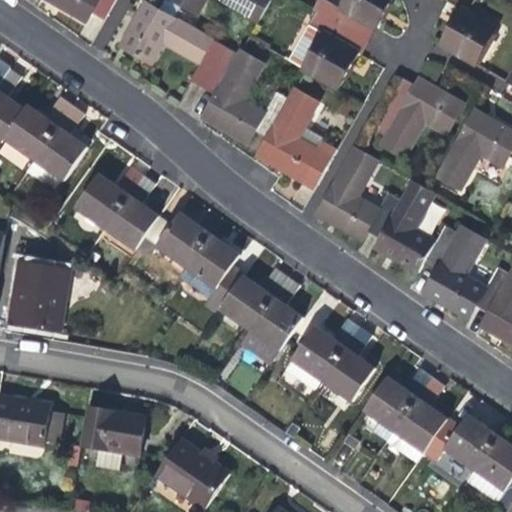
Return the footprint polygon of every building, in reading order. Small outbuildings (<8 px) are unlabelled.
[(50,0),(79,16),(87,20),(92,12),(105,19),(115,0),(50,0)] [(251,0),(176,0),(198,12),(204,0),(223,0),(245,12),(251,0)] [(315,0),(311,9),(317,12),(370,41),(376,30),(393,0),(344,0),(341,6),(338,5),(337,7),(324,0),(315,0)] [(192,79),(205,87),(226,49),(147,4),(136,25),(124,46),(153,62),(164,42),(201,63),(192,79)] [(465,13),(459,9),(459,11),(450,26),(441,42),(451,48),(478,63),(496,31),(465,13)] [(361,55),(370,41),(317,12),(310,24),(323,33),(303,68),(308,70),(339,88),(356,57),(359,53),(361,55)] [(240,56),(226,49),(205,87),(219,94),(240,56)] [(242,53),(240,56),(219,94),(205,118),(228,131),(247,143),(254,131),(269,139),(291,100),(276,92),(265,113),(244,101),(264,66),(242,53)] [(0,83),(10,69),(0,61),(0,83)] [(23,78),(10,69),(0,83),(0,138),(3,141),(6,137),(25,109),(18,104),(8,98),(23,78)] [(420,79),(416,84),(404,77),(402,80),(375,130),(387,136),(383,143),(406,157),(427,122),(448,133),(464,104),(433,86),(420,79)] [(296,91),(291,100),(269,139),(260,156),(272,162),(315,188),(337,150),(325,142),(320,152),(316,150),(324,137),(305,127),(318,104),(296,91)] [(28,105),(25,109),(6,137),(36,158),(73,106),(61,97),(46,118),(35,110),(28,105)] [(85,115),(73,106),(36,158),(66,179),(87,148),(82,144),(70,136),(85,115)] [(476,111),(440,175),(462,188),(482,153),(502,164),(511,145),(511,131),(493,120),(476,111)] [(366,231),(380,239),(403,200),(388,191),(378,208),(358,197),(377,164),(353,149),(317,213),(346,229),(362,238),(366,231)] [(78,207),(107,227),(144,175),(132,166),(117,187),(112,184),(100,175),(78,207)] [(137,248),(145,236),(159,216),(151,211),(142,204),(156,183),(144,175),(107,227),(137,248)] [(413,181),(403,200),(380,239),(376,246),(399,259),(419,271),(426,259),(442,268),(460,236),(445,227),(436,242),(416,230),(436,194),(431,191),(413,181)] [(145,236),(188,265),(209,234),(190,220),(179,213),(171,225),(159,216),(145,236)] [(476,306),(490,315),(511,275),(498,268),(487,287),(465,275),(485,241),(464,230),(460,236),(442,268),(438,275),(428,293),(456,309),(470,317),(476,306)] [(240,256),(209,234),(188,265),(181,276),(211,297),(218,287),(230,295),(244,276),(232,267),(240,256)] [(61,327),(65,300),(57,299),(62,270),(20,263),(12,319),(52,325),(61,327)] [(221,308),(251,329),(288,276),(276,268),(261,288),(254,283),(244,276),(230,295),(221,308)] [(69,271),(62,270),(57,299),(65,300),(69,271)] [(511,274),(511,275),(490,315),(484,325),(500,334),(511,341),(511,274)] [(301,285),(288,276),(251,329),(281,350),(304,318),(291,309),(286,306),(301,285)] [(316,390),(323,379),(359,326),(348,318),(334,339),(321,330),(315,326),(293,358),(295,360),(289,370),(316,390)] [(372,336),(359,326),(323,379),(354,400),(376,368),(366,361),(358,356),(372,336)] [(366,409),(396,430),(432,376),(421,368),(406,389),(398,384),(388,377),(366,409)] [(396,430),(425,450),(448,419),(436,410),(431,407),(446,386),(432,376),(396,430)] [(0,396),(0,435),(46,444),(52,406),(27,402),(0,396)] [(89,407),(83,443),(142,453),(148,418),(119,413),(89,407)] [(425,450),(438,459),(446,447),(476,468),(498,437),(487,428),(469,416),(460,427),(448,419),(425,450)] [(499,501),(511,510),(511,508),(511,446),(510,445),(498,437),(476,468),(507,490),(499,501)] [(181,438),(156,472),(205,508),(229,473),(207,457),(181,438)] [(437,460),(467,481),(476,468),(446,447),(438,459),(437,460)] [(498,503),(499,501),(507,490),(476,468),(467,481),(498,503)]
